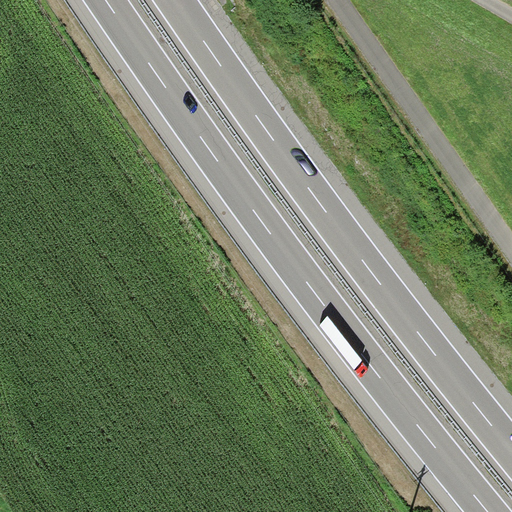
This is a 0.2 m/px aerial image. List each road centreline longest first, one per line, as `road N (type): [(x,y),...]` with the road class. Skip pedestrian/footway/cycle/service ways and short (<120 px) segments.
road 1 (motorway): [(105,0),(262,223),(487,511)]
road 2 (motorway): [(511,448),(312,192),(176,0)]
road 3 (track): [(511,259),(331,0)]
